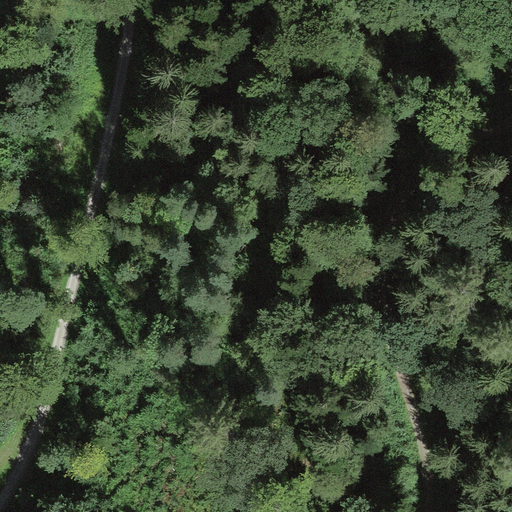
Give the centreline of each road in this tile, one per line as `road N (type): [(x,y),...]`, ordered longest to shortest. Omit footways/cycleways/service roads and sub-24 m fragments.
road 1 (track): [(287,0),(270,42),(266,84),(271,293),(314,468),(331,496),(351,498),(371,484),(403,384)]
road 2 (track): [(0,511),(38,432),(129,0)]
road 3 (track): [(427,511),(417,425),(381,300),(385,210),(431,147),(511,120)]
